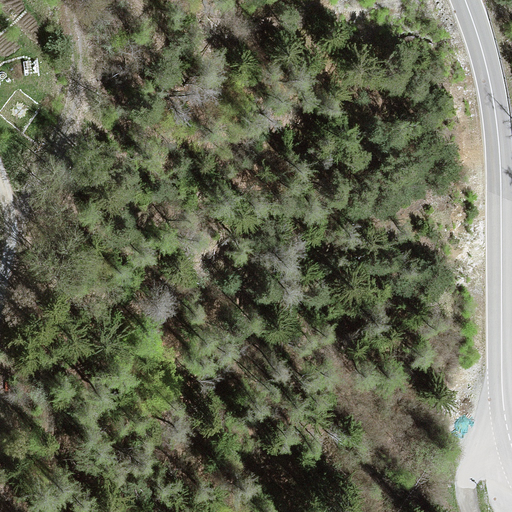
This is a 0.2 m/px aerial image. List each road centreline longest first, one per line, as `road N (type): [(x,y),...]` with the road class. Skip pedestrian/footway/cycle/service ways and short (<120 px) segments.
road 1 (tertiary): [(511,446),(502,397),(498,140),(465,0)]
road 2 (track): [(0,204),(49,115),(58,21),(52,0)]
